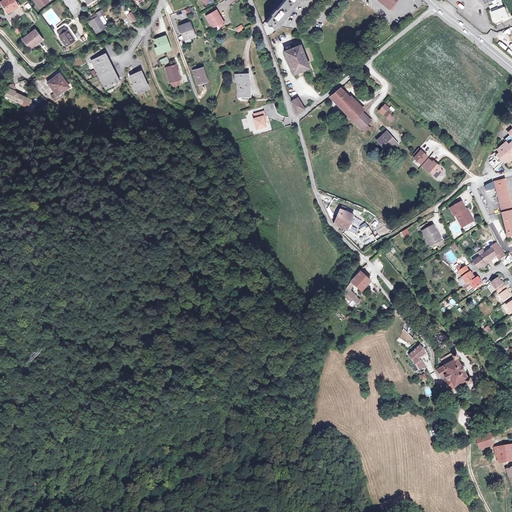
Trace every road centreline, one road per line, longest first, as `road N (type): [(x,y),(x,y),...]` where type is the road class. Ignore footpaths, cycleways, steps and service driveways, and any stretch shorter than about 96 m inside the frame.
road 1 (track): [(143,32),(155,78),(203,150),(234,296),(266,358),(242,416),(242,442),(251,463),(290,487),(290,511)]
road 2 (residential): [(297,119),(325,215),(429,350),(467,425)]
road 3 (residential): [(435,5),(297,119)]
road 4 (residential): [(249,0),(297,119)]
